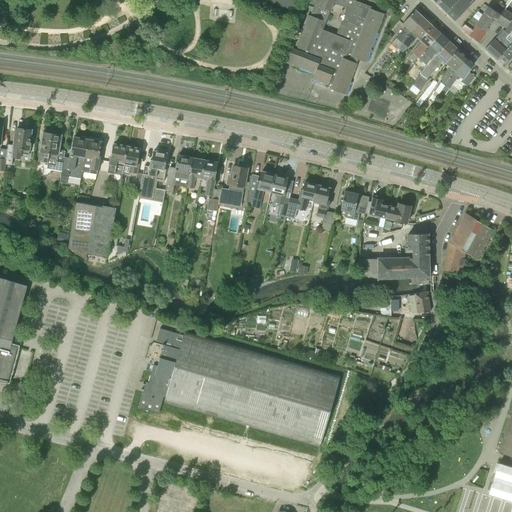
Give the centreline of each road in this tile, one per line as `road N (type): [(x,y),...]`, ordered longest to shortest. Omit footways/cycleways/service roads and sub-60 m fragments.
road 1 (tertiary): [(511,202),(232,125),(0,87)]
road 2 (unclassified): [(308,501),(146,461)]
road 3 (residential): [(511,84),(421,0)]
